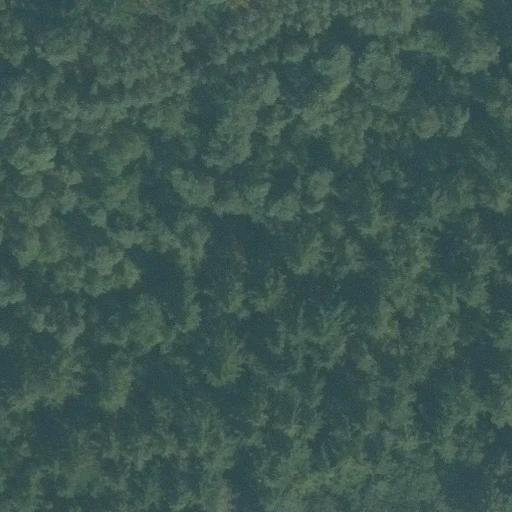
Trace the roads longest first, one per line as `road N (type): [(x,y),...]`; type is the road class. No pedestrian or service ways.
road 1 (track): [(0,117),(310,39),(511,8)]
road 2 (track): [(206,511),(511,398)]
